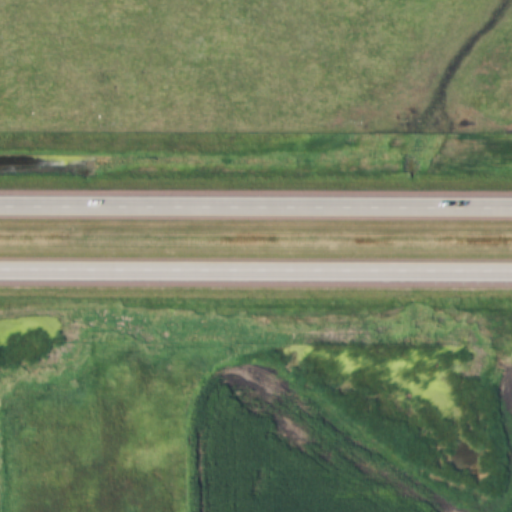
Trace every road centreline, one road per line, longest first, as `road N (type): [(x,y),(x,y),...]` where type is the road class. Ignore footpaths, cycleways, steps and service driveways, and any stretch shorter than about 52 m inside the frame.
road 1 (motorway): [(511,209),(0,208)]
road 2 (motorway): [(0,273),(511,274)]
